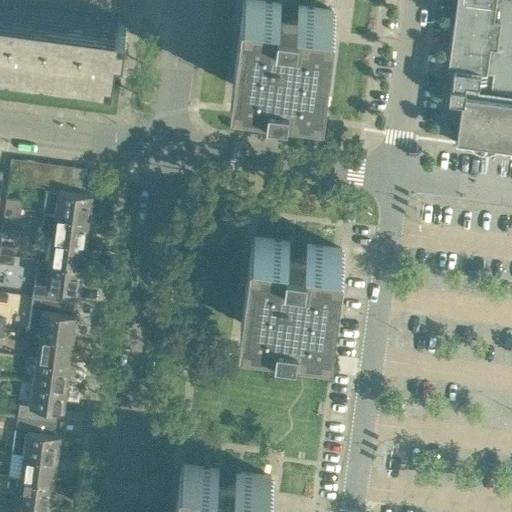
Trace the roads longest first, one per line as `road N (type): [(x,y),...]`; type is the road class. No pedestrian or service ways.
road 1 (residential): [(115,511),(162,144)]
road 2 (residential): [(351,511),(396,176)]
road 3 (residential): [(396,176),(162,144)]
road 4 (residential): [(396,176),(419,0)]
road 5 (residential): [(162,144),(0,122)]
road 6 (residential): [(162,144),(183,0)]
